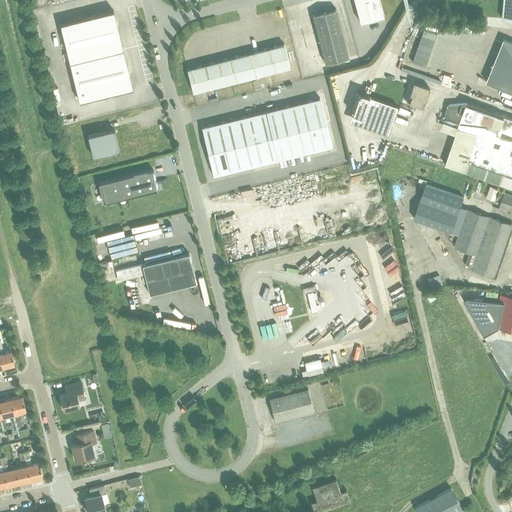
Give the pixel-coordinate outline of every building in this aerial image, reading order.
[(384,16),(379,0),(354,0),(360,22),(384,16)] [(511,0),(504,0),(502,19),(511,19),(511,0)] [(336,9),(312,15),(325,63),(348,57),(336,9)] [(133,88),(113,11),(60,24),(79,101),(133,88)] [(425,66),(437,33),(423,29),(412,62),(425,66)] [(511,42),(504,39),(486,82),(511,92),(511,42)] [(187,69),(193,92),(290,67),(284,44),(187,69)] [(421,107),(428,87),(412,82),(405,101),(421,107)] [(390,127),(397,106),(359,93),(352,114),(390,127)] [(320,98),(309,100),(315,125),(326,122),(320,98)] [(298,103),(304,127),(315,125),(309,100),(298,103)] [(511,187),(511,118),(465,102),(449,104),(443,122),(476,133),(463,170),(511,187)] [(298,103),(287,106),(293,130),(299,154),(310,151),(304,127),(298,103)] [(287,106),(277,108),(283,133),(293,130),(287,106)] [(277,108),(266,111),(272,135),(283,133),(277,108)] [(266,111),(255,114),(261,138),(272,135),(266,111)] [(244,116),(250,141),(261,138),(255,114),(244,116)] [(244,116),(234,119),(240,143),(250,141),(244,116)] [(223,122),(229,146),(240,143),(234,119),(223,122)] [(201,127),(207,151),(229,146),(223,122),(201,127)] [(326,122),(315,125),(321,149),(332,146),(326,122)] [(304,127),(310,151),(321,149),(315,125),(304,127)] [(119,150),(114,129),(88,135),(93,157),(119,150)] [(293,130),(283,133),(272,135),(278,159),(299,154),(293,130)] [(272,135),(261,138),(267,162),(278,159),(272,135)] [(261,138),(250,141),(256,165),(267,162),(261,138)] [(250,141),(240,143),(246,167),(256,165),(250,141)] [(240,143),(229,146),(235,170),(246,167),(240,143)] [(207,151),(213,175),(235,170),(229,146),(207,151)] [(158,189),(153,169),(99,182),(104,202),(158,189)] [(458,236),(468,209),(460,206),(463,197),(426,184),(413,221),(458,236)] [(490,185),(487,197),(495,199),(499,188),(490,185)] [(511,209),(511,194),(499,190),(497,198),(501,200),(499,205),(511,209)] [(511,224),(490,217),(472,269),(496,277),(511,229),(511,224)] [(196,282),(189,253),(142,264),(149,293),(196,282)] [(439,275),(431,278),(435,288),(443,285),(439,275)] [(317,310),(313,291),(307,293),(311,312),(317,310)] [(467,297),(464,299),(484,335),(499,327),(511,330),(511,296),(500,293),(499,300),(499,301),(467,297)] [(1,346),(0,346),(0,358),(2,367),(14,364),(11,350),(3,352),(1,346)] [(85,398),(81,381),(64,385),(66,393),(59,394),(63,409),(80,405),(78,399),(85,398)] [(269,398),(275,422),(314,412),(308,388),(269,398)] [(15,416),(17,426),(22,425),(20,418),(21,418),(19,412),(26,410),(22,395),(10,398),(15,416)] [(15,416),(10,398),(0,400),(0,406),(2,416),(9,415),(13,432),(18,430),(17,426),(15,416)] [(96,442),(93,432),(93,430),(73,435),(75,443),(72,444),(75,460),(94,456),(91,443),(96,442)] [(23,452),(25,459),(26,465),(30,480),(42,477),(38,462),(31,463),(28,451),(23,452)] [(0,457),(0,458),(1,464),(3,470),(6,486),(18,483),(14,467),(8,469),(5,456),(0,457)] [(26,465),(14,467),(18,483),(30,480),(26,465)] [(138,476),(127,478),(129,486),(140,483),(138,476)] [(316,500),(310,502),(313,511),(316,511),(350,501),(346,490),(340,492),(336,479),(312,487),(316,500)] [(88,511),(102,511),(105,511),(101,494),(106,493),(104,484),(89,488),(91,496),(85,497),(88,511)] [(464,511),(463,509),(462,510),(450,488),(415,507),(417,511),(464,511)]
